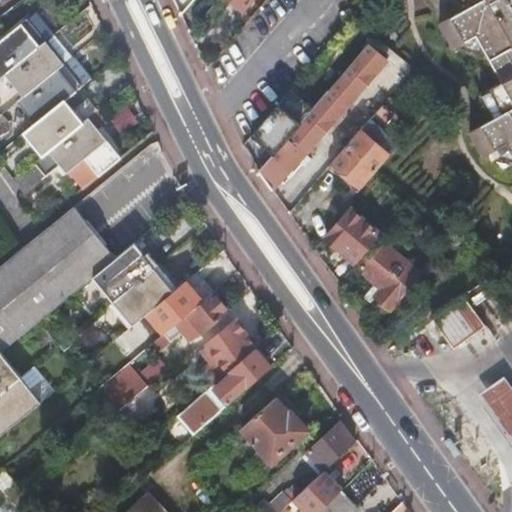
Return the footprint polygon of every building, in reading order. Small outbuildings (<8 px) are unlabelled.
[(252,0),(243,0),(237,8),(242,12),(252,0)] [(511,0),(469,0),(472,3),(461,9),(438,23),(451,47),(475,34),(502,82),(489,90),(503,113),(492,119),(469,132),(483,157),(507,143),(511,152),(511,0)] [(472,3),(469,0),(455,0),(461,9),(472,3)] [(0,74),(3,72),(38,43),(20,21),(0,37),(0,74)] [(21,94),(57,66),(62,62),(44,39),(38,43),(3,72),(21,94)] [(369,51),(364,47),(347,67),(336,80),(327,91),(301,122),(273,155),(259,171),(272,189),(306,153),(301,150),(349,93),(354,97),(383,62),(373,53),(374,52),(371,49),(369,51)] [(35,121),(64,98),(75,88),(57,66),(21,94),(16,99),(35,121)] [(300,91),(295,86),(262,124),(260,127),(252,136),(273,155),(301,122),(285,109),(300,91)] [(503,113),(489,90),(478,96),(492,119),(503,113)] [(48,147),(87,114),(96,107),(86,95),(72,107),(64,98),(35,121),(23,131),(41,152),(48,147)] [(0,112),(0,139),(9,131),(11,130),(12,127),(12,124),(10,121),(2,111),(0,112)] [(85,157),(99,174),(121,155),(87,114),(48,147),(41,152),(12,176),(25,193),(44,178),(45,177),(45,176),(57,166),(59,165),(61,164),(67,172),(85,157)] [(360,129),(370,138),(373,134),(363,125),(360,129)] [(417,128),(420,133),(424,133),(426,128),(421,125),(417,128)] [(357,192),(375,172),(389,154),(370,138),(360,129),(328,167),(357,192)] [(511,152),(507,143),(483,157),(511,164),(511,152)] [(71,206),(24,244),(68,296),(93,275),(113,259),(115,257),(71,206)] [(365,251),(380,233),(374,228),(350,208),(324,238),(338,250),(340,247),(350,255),(359,245),(365,251)] [(390,309),(420,273),(405,261),(413,251),(391,232),(364,266),(362,265),(361,266),(362,267),(360,270),(369,277),(357,291),(370,302),(375,296),(390,309)] [(113,259),(93,275),(113,300),(153,266),(133,242),(115,257),(113,259)] [(0,352),(2,351),(44,316),(68,296),(24,244),(0,264),(0,352)] [(347,258),(350,255),(340,247),(338,250),(347,258)] [(153,266),(113,300),(115,302),(132,324),(145,312),(172,289),(155,269),(153,266)] [(145,312),(161,333),(212,291),(200,279),(189,288),(183,280),(172,289),(145,312)] [(223,294),(217,286),(213,290),(219,297),(223,294)] [(219,297),(213,290),(212,291),(161,333),(156,337),(163,345),(188,323),(196,332),(203,330),(228,309),(219,297)] [(482,323),(461,291),(429,313),(450,345),(482,323)] [(255,347),(256,346),(236,318),(207,342),(210,347),(204,352),(205,354),(200,359),(215,381),(231,368),(255,347)] [(140,337),(130,325),(118,335),(128,347),(140,337)] [(270,365),(255,347),(231,368),(234,371),(214,388),(211,385),(177,414),(193,433),(227,403),(270,365)] [(0,393),(22,375),(2,351),(0,352),(0,393)] [(511,384),(503,372),(478,389),(511,439),(511,384)] [(22,375),(0,393),(0,432),(0,433),(41,399),(24,378),(22,375)] [(277,398),(275,396),(241,427),(249,436),(241,443),(255,459),(264,452),(272,461),(307,429),(295,416),(299,412),(283,393),(277,398)] [(323,469),(354,441),(339,421),(307,452),(323,469)] [(319,474),(323,469),(307,452),(302,456),(319,474)] [(297,503),(305,511),(316,511),(340,490),(342,488),(328,474),(297,503)] [(291,486),(284,492),(290,499),(296,493),(291,486)] [(353,511),(358,508),(340,490),(316,511),(353,511)] [(248,511),(277,511),(279,510),(291,500),(290,499),(284,492),(283,491),(265,507),(260,502),(248,511)] [(164,511),(147,492),(125,511),(164,511)] [(409,511),(402,501),(390,511),(409,511)]
